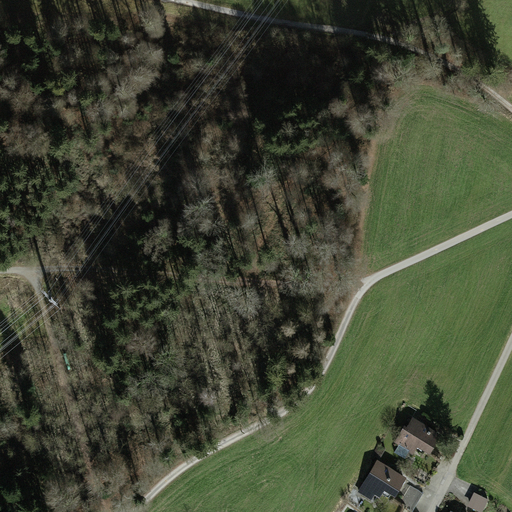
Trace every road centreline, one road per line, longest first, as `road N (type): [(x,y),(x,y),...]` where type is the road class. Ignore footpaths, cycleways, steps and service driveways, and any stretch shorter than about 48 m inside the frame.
road 1 (track): [(0,270),(295,286),(376,275)]
road 2 (track): [(511,110),(433,51),(182,0)]
road 3 (track): [(376,275),(312,386),(284,411),(180,468),(137,511)]
road 4 (track): [(106,511),(33,269)]
road 5 (residential): [(430,511),(511,341)]
road 6 (track): [(511,213),(376,275)]
